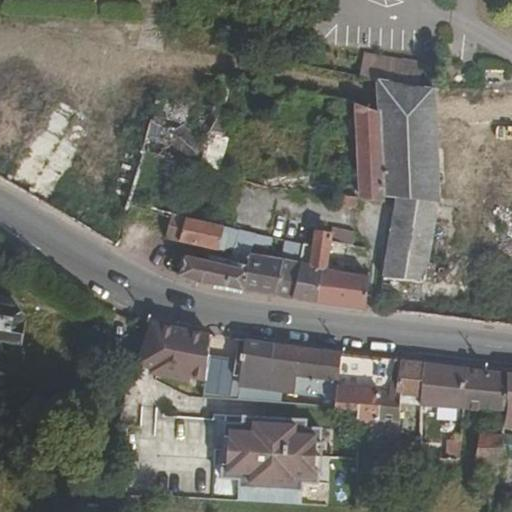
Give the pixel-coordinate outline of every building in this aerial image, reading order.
[(37,0),(2,0),(2,12),(95,15),(95,2),(37,0)] [(225,0),(184,0),(184,13),(226,15),(225,0)] [(231,3),(228,26),(234,27),(239,5),(231,3)] [(239,5),(234,27),(248,30),(251,7),(239,5)] [(376,80),(419,86),(422,64),(365,55),(362,77),(376,80)] [(10,74),(0,91),(0,178),(117,247),(131,203),(146,154),(143,151),(10,74)] [(376,80),(378,112),(384,197),(397,199),(438,204),(432,88),(419,86),(376,80)] [(154,102),(143,151),(146,154),(200,169),(213,118),(154,102)] [(378,112),(354,104),(358,183),(363,200),(384,203),(384,197),(378,112)] [(355,210),(356,199),(340,196),(339,208),(355,210)] [(438,204),(397,199),(378,313),(511,325),(511,264),(490,262),(488,267),(428,259),(438,204)] [(206,223),(171,214),(166,240),(218,252),(223,227),(206,223)] [(301,264),(293,299),(316,303),(326,271),(330,245),(354,250),(354,234),(333,230),(332,236),(315,233),(309,266),(301,264)] [(356,250),(354,250),(330,245),(326,271),(316,303),(364,311),(369,277),(342,272),(343,263),(353,265),(356,250)] [(293,299),(301,264),(251,256),(248,272),(244,292),(293,299)] [(244,292),(248,272),(185,258),(179,276),(206,286),(244,292)] [(16,300),(0,297),(0,342),(21,346),(26,323),(21,322),(22,314),(18,307),(15,307),(16,300)] [(208,337),(148,324),(135,366),(205,382),(208,337)] [(234,341),(208,337),(205,382),(203,400),(229,401),(229,399),(234,341)] [(342,356),(272,347),(270,363),(264,362),(261,389),(292,393),(293,391),(319,394),(321,380),(328,380),(339,382),(342,356)] [(396,362),(342,356),(339,382),(336,408),(358,410),(358,448),(399,450),(399,436),(400,423),(379,421),(382,391),(393,393),(396,362)] [(426,364),(396,362),(393,393),(382,391),(379,421),(400,423),(401,395),(424,397),(426,364)] [(467,369),(426,364),(424,397),(424,407),(464,409),(467,369)] [(485,371),(467,369),(464,409),(482,410),(485,371)] [(508,374),(485,371),(482,410),(507,411),(508,374)] [(237,475),(236,500),(296,502),(297,483),(316,484),(318,425),(298,424),(298,415),(224,412),(221,475),(237,475)] [(399,436),(399,450),(419,451),(420,438),(399,436)] [(504,462),(505,436),(480,436),(477,462),(504,462)] [(383,510),(383,457),(358,458),(357,510),(383,510)] [(446,487),(459,459),(427,458),(426,488),(446,487)] [(511,468),(504,468),(493,468),(493,477),(491,499),(511,499),(511,468)] [(478,502),(491,502),(491,499),(493,477),(479,477),(478,502)]
